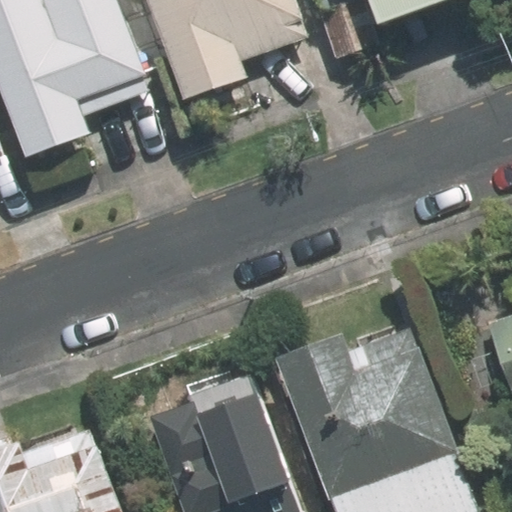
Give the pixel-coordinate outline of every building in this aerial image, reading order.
[(0,0),(0,71),(32,163),(97,140),(89,116),(148,95),(143,82),(150,80),(122,0),(0,0)] [(152,0),(189,105),(251,82),(246,64),(312,40),(297,0),(152,0)] [(376,0),(390,38),(499,0),(376,0)] [(369,2),(331,16),(349,65),(388,51),(369,2)] [(0,160),(9,158),(0,133),(0,160)] [(511,362),(511,323),(499,328),(511,362)] [(463,453),(419,331),(357,353),(352,338),(285,362),(335,500),(340,498),(344,511),(477,511),(457,456),(463,453)] [(203,405),(157,422),(188,511),(298,511),(290,491),(299,489),(267,399),(207,419),(203,405)] [(31,450),(0,460),(0,511),(126,511),(98,432),(32,454),(31,450)]
